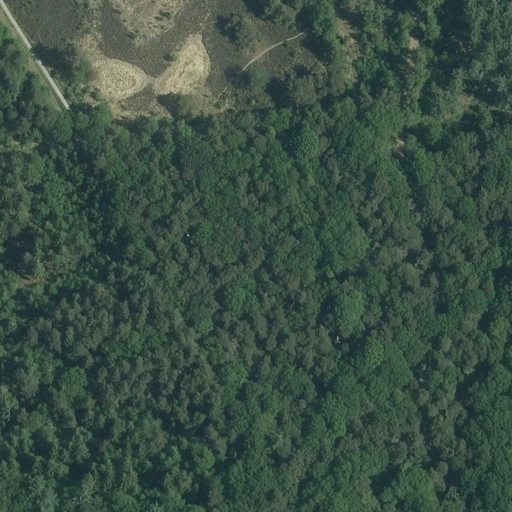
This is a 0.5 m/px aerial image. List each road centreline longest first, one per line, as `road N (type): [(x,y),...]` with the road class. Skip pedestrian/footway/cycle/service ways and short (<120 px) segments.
road 1 (track): [(450,493),(457,338),(397,161),(419,0)]
road 2 (track): [(403,101),(58,144),(0,166)]
road 3 (track): [(0,12),(76,142)]
